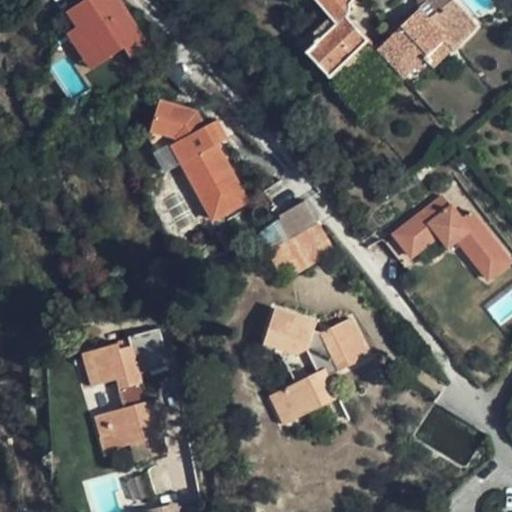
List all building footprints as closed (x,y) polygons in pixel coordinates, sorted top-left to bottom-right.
[(124,12),(116,0),(76,0),(64,9),(74,24),(65,31),(77,48),(89,66),(121,45),(128,54),(146,44),(126,15),(124,12)] [(307,54),(331,78),(368,40),(345,17),(347,8),(347,4),(349,0),(315,0),(331,16),(314,34),(320,41),(307,54)] [(424,0),(379,46),(376,50),(401,82),(441,40),(467,18),(451,1),(448,4),(445,0),(424,0)] [(126,67),(134,80),(156,66),(149,53),(133,63),(126,67)] [(159,99),(149,129),(174,136),(177,142),(171,144),(180,162),(211,217),(246,198),(217,144),(221,141),(210,121),(203,125),(194,110),(159,99)] [(216,117),(210,121),(221,141),(227,138),(216,117)] [(174,136),(149,129),(146,136),(165,170),(180,162),(171,144),(177,142),(174,136)] [(262,190),(281,213),(299,203),(280,177),(262,190)] [(444,191),(395,230),(412,252),(438,232),(447,242),(456,235),(476,262),(482,256),(493,270),(510,256),(469,206),(461,213),(444,191)] [(280,216),(291,236),(316,221),(305,199),(299,203),(281,213),(279,214),(280,216)] [(267,246),(290,239),(292,238),(291,236),(280,216),(259,231),(267,246)] [(412,252),(395,230),(384,237),(402,260),(412,252)] [(270,251),(290,239),(267,246),(270,251)] [(486,275),(493,270),(482,256),(476,262),(486,275)] [(364,355),(346,316),(314,331),(310,324),(313,314),(272,304),(264,337),(297,346),(305,342),(315,367),(265,391),(279,421),(335,394),(326,375),(364,355)] [(124,399),(108,403),(111,416),(96,420),(103,445),(159,430),(148,394),(145,394),(137,365),(168,358),(160,321),(129,329),(132,338),(121,341),(119,335),(83,343),(92,376),(117,370),(124,399)] [(111,416),(108,403),(94,406),(96,420),(111,416)]
